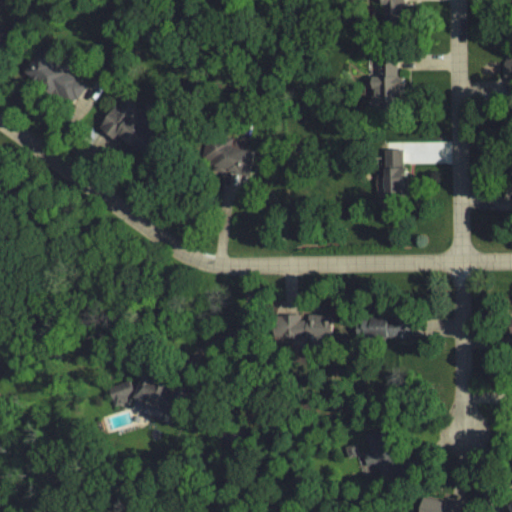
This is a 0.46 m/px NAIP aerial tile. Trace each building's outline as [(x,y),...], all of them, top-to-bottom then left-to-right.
[(372,0),(372,6),(383,6),(383,11),(393,12),(393,3),(403,3),(402,0),(372,0)] [(87,90),(76,73),(66,79),(54,61),(42,69),(39,64),(30,70),(47,97),(55,92),(63,105),(87,90)] [(393,61),(375,61),(376,78),(362,78),(363,105),(394,104),(393,61)] [(94,131),(117,145),(137,108),(114,95),(94,131)] [(246,176),(251,152),(219,146),(214,170),(246,176)] [(401,150),(382,150),(382,195),(404,195),(404,169),(401,169),(401,150)] [(300,346),(332,346),(331,314),(309,314),(309,315),(277,315),(277,340),(300,339),(300,346)] [(177,401),(164,370),(109,393),(116,409),(135,401),(142,416),(177,401)] [(450,502),(426,496),(422,511),(474,511),(476,504),(451,497),(450,502)]
